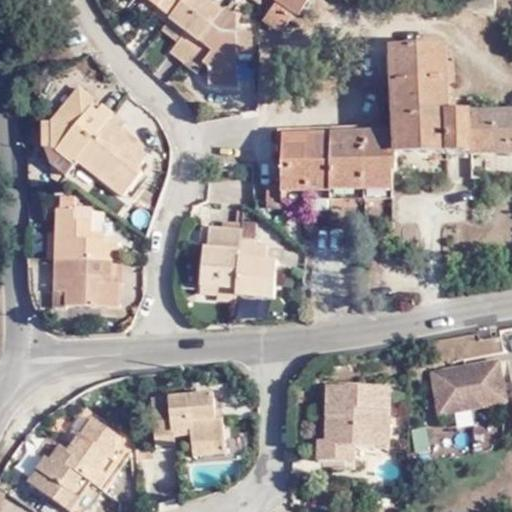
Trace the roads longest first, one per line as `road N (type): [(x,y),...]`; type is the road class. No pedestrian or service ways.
road 1 (residential): [(169,351),(165,275),(188,139),(181,118),(116,51),(84,0)]
road 2 (unclassified): [(268,344),(511,302)]
road 3 (residential): [(268,344),(273,491),(212,511)]
road 4 (unclassified): [(0,168),(19,327),(15,361)]
road 5 (unclassified): [(15,361),(169,351)]
